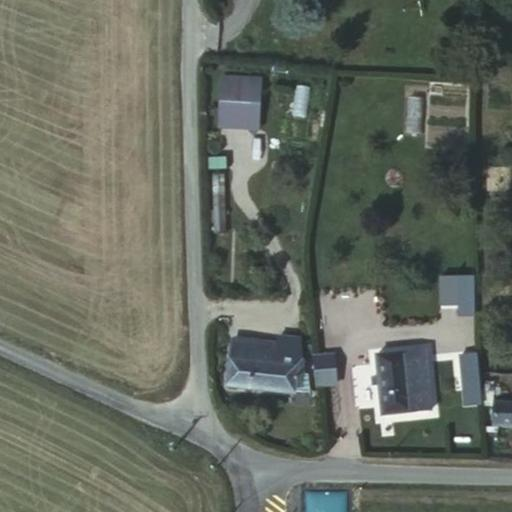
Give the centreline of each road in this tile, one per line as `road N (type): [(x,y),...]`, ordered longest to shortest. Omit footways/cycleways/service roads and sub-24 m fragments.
road 1 (residential): [(207,444),(197,393),(187,0)]
road 2 (unclassified): [(234,461),(511,476)]
road 3 (unclassified): [(0,349),(207,444)]
